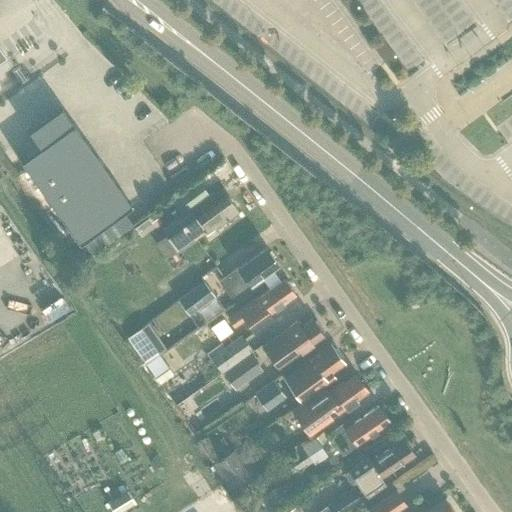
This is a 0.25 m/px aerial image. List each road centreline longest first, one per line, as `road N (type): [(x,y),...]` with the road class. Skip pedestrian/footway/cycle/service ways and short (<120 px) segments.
road 1 (unclassified): [(492,511),(236,152)]
road 2 (primary): [(198,51),(511,308)]
